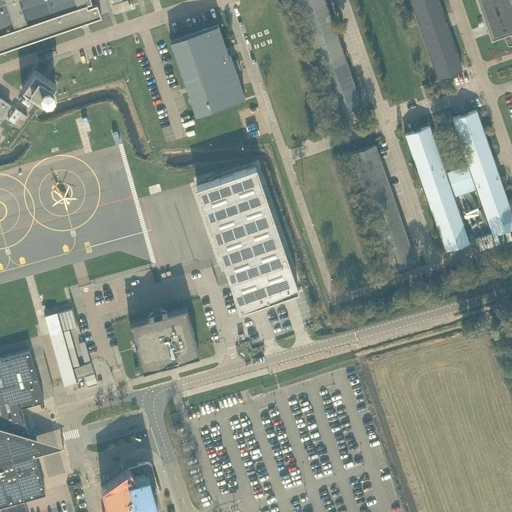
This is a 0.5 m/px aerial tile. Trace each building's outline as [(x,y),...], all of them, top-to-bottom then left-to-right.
[(0,0),(0,49),(81,21),(80,19),(85,17),(85,20),(101,14),(97,2),(91,4),(90,1),(92,0),(91,0),(0,0)] [(297,0),(315,50),(293,57),(296,66),(318,58),(336,111),(361,103),(325,0),(297,0)] [(358,0),(391,92),(416,84),(386,0),(358,0)] [(410,0),(437,76),(462,68),(438,0),(410,0)] [(511,0),(478,0),(490,34),(503,29),(505,36),(506,37),(506,38),(508,38),(509,38),(510,38),(511,37),(511,36),(511,35),(511,34),(509,27),(511,26),(511,0)] [(315,119),(296,66),(293,57),(275,4),(250,12),(290,127),(315,119)] [(236,70),(232,60),(229,52),(228,52),(218,24),(171,40),(196,113),(244,96),(236,70)] [(237,58),(232,60),(236,70),(241,69),(237,58)] [(56,82),(47,77),(35,68),(22,87),(43,101),(47,95),(48,96),(50,95),(53,91),(53,89),(51,88),(56,82)] [(0,117),(10,103),(0,96),(0,117)] [(28,115),(17,108),(16,107),(8,118),(20,126),(28,115)] [(258,135),(249,108),(249,107),(238,111),(247,139),(258,135)] [(468,162),(445,170),(454,194),(476,186),(492,232),(511,224),(511,212),(476,109),(452,117),(468,162)] [(469,240),(454,194),(445,170),(430,125),(405,133),(444,248),(469,240)] [(350,152),(390,267),(415,258),(375,144),(350,152)] [(304,168),(332,249),(343,283),(368,275),(329,160),(304,168)] [(240,309),(298,289),(289,261),(256,165),(197,185),(224,263),(229,280),(240,309)] [(199,352),(186,305),(167,310),(163,309),(160,309),(156,309),(153,311),(150,313),(148,315),(129,321),(142,368),(162,363),(165,364),(168,365),(172,364),(175,363),(178,361),(180,358),(199,352)] [(50,333),(62,330),(57,311),(45,314),(47,323),(50,333)] [(53,346),(65,343),(62,330),(50,333),(53,346)] [(57,359),(69,356),(65,343),(53,346),(57,359)] [(21,405),(44,399),(32,358),(30,348),(0,356),(0,504),(23,498),(45,492),(33,448),(37,436),(29,434),(21,405)] [(61,372),(73,369),(69,356),(57,359),(61,372)] [(73,369),(61,372),(64,384),(76,380),(73,369)] [(150,461),(148,461),(146,460),(145,461),(138,463),(138,465),(131,467),(130,466),(101,486),(108,509),(102,511),(150,511),(158,507),(154,490),(159,489),(152,466),(152,464),(151,462),(150,461)]
